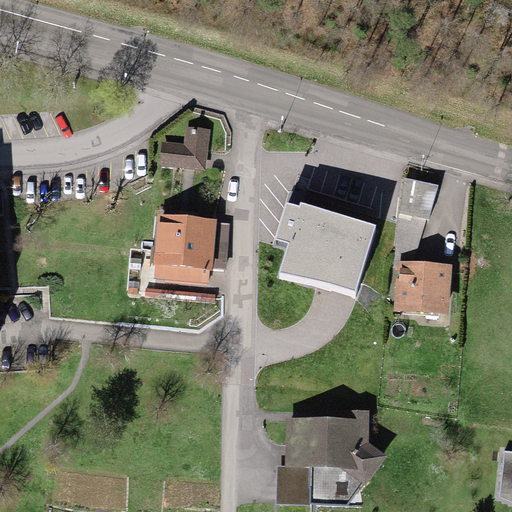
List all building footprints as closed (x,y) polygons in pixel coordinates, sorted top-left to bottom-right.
[(184,144),(161,141),(159,167),(206,172),(210,130),(186,127),(184,144)] [(414,262),(437,186),(404,178),(393,261),(414,262)] [(289,245),(280,273),(356,294),(375,226),(300,204),(299,208),(285,204),(275,241),(289,245)] [(152,266),(154,266),(153,279),(165,280),(165,282),(206,286),(206,283),(208,283),(209,270),(226,271),(229,223),(217,222),(217,219),(156,214),(152,266)] [(414,262),(398,261),(394,310),(448,315),(453,265),(414,262)] [(341,419),(286,418),(285,466),(276,466),(276,505),(347,506),(386,456),(367,442),(368,413),(341,412),(341,419)] [(511,451),(504,451),(499,496),(511,501),(511,451)]
